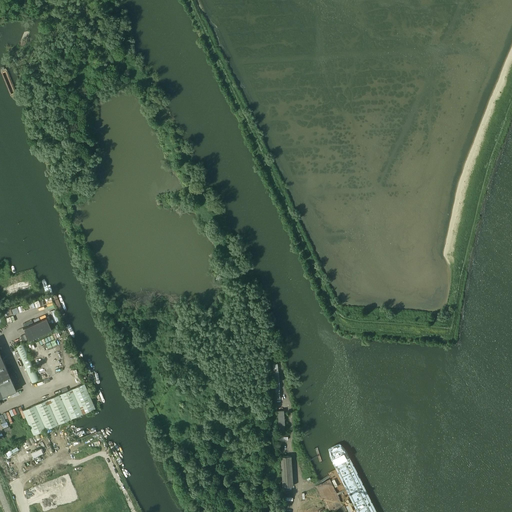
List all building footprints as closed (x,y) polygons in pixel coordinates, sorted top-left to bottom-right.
[(30,279),(4,287),(6,296),(33,288),(30,279)] [(52,329),(50,325),(49,323),(48,321),(46,317),(24,327),(29,339),(52,329)] [(23,343),(15,346),(32,382),(39,379),(23,343)] [(0,353),(0,403),(1,403),(0,401),(0,396),(16,390),(9,374),(14,372),(11,367),(7,369),(0,353)] [(95,408),(84,383),(22,410),(33,435),(95,408)] [(283,410),(277,410),(278,431),(285,430),(283,410)] [(291,456),(280,456),(282,487),(293,486),(291,456)]
